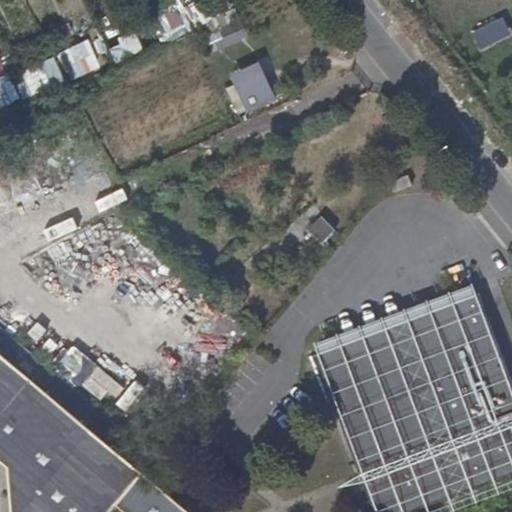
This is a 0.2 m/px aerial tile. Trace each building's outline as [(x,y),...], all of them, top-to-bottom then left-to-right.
[(480,48),(511,37),(505,18),(473,29),(480,48)] [(107,45),(115,63),(142,52),(134,34),(107,45)] [(87,40),(58,54),(71,81),(100,68),(87,40)] [(22,71),(33,96),(63,83),(52,58),(22,71)] [(247,113),(277,99),(260,62),(230,76),(247,113)] [(0,114),(20,106),(7,73),(2,75),(0,69),(0,114)] [(274,112),(247,125),(255,142),(282,129),(274,112)] [(307,227),(321,241),(333,228),(320,215),(307,227)] [(511,294),(508,282),(340,339),(400,511),(511,472),(511,294)] [(69,351),(57,367),(79,385),(92,369),(69,351)] [(183,511),(0,358),(0,465),(11,475),(13,511),(183,511)]
